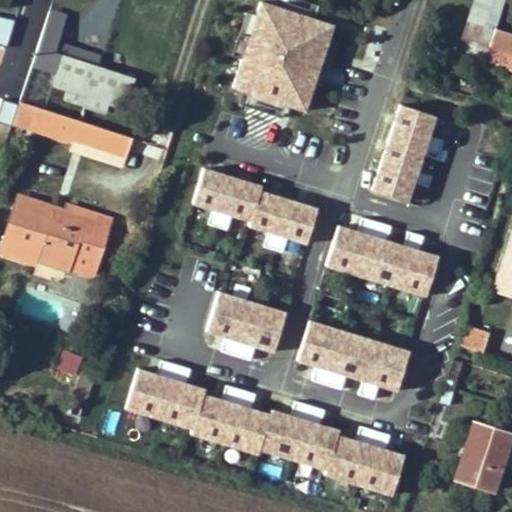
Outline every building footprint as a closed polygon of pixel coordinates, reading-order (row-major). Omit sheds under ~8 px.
[(263,0),(263,4),(253,1),(227,87),(236,90),(232,105),(275,118),(279,104),(298,109),(325,23),(306,17),(310,4),(296,0),(263,0)] [(494,29),(503,0),(475,0),(463,38),(471,41),(464,62),(482,68),(494,29)] [(58,49),(65,23),(53,19),(38,73),(51,77),(58,49)] [(482,68),(481,70),(511,80),(511,35),(494,29),(482,68)] [(64,82),(60,94),(95,105),(105,73),(107,74),(110,65),(58,49),(51,77),(64,82)] [(107,74),(105,73),(95,105),(131,116),(140,84),(107,74)] [(427,114),(393,103),(365,188),(403,200),(408,181),(423,186),(426,176),(411,172),(417,153),(432,157),(437,138),(421,133),(427,114)] [(89,130),(26,111),(20,131),(79,149),(77,155),(127,170),(135,144),(89,130)] [(256,188),(199,170),(189,204),(207,209),(202,225),(223,231),(228,216),(246,222),(256,188)] [(312,210),(255,193),(245,226),(263,232),(258,247),(279,254),(283,239),(302,244),(312,210)] [(67,218),(30,207),(16,243),(53,255),(51,268),(86,278),(96,247),(103,249),(110,228),(79,219),(75,231),(64,228),(67,218)] [(352,233),(333,227),(320,266),(422,296),(434,257),(412,250),(417,236),(401,231),(396,245),(381,240),(385,227),(370,222),(361,249),(348,244),(352,233)] [(511,234),(499,274),(505,276),(499,296),(511,300),(511,234)] [(122,255),(103,249),(96,247),(86,278),(113,287),(122,255)] [(505,276),(499,274),(493,294),(499,296),(505,276)] [(280,313),(213,294),(201,335),(220,341),(216,355),(245,364),(249,349),(268,355),(280,313)] [(404,354),(303,323),(291,363),(313,369),(308,382),(337,391),(340,378),(358,383),(354,396),(370,401),(373,389),(391,394),(404,354)] [(487,334),(463,327),(457,348),(481,355),(487,334)] [(157,365),(152,379),(134,374),(122,415),(188,434),(199,397),(200,393),(181,387),(185,373),(157,365)] [(69,413),(79,417),(92,378),(82,375),(69,413)] [(221,388),(217,403),(199,397),(188,434),(187,438),(253,458),(255,454),(265,417),(246,411),(250,397),(221,388)] [(289,404),(285,418),(266,413),(265,417),(255,454),(321,473),(331,437),(333,432),(313,427),(318,412),(289,404)] [(469,423),(450,484),(492,497),(511,437),(469,423)] [(354,428),(350,442),(331,437),(321,473),(320,478),(386,497),(398,456),(378,450),(383,436),(354,428)]
